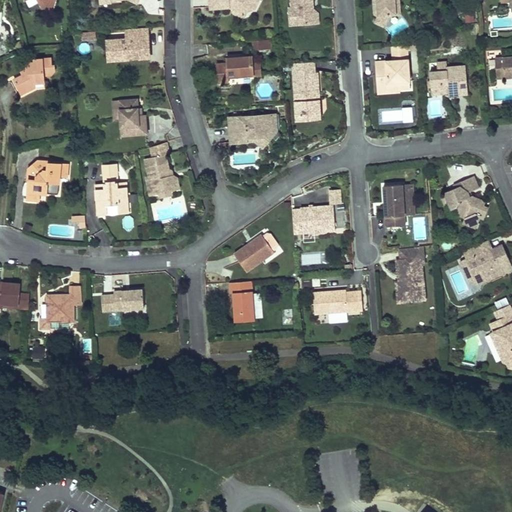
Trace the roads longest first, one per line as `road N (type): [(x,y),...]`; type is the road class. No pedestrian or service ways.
road 1 (residential): [(227,211),(177,71),(175,0)]
road 2 (residential): [(0,246),(104,258),(188,255)]
road 3 (residential): [(354,151),(344,0)]
road 4 (residential): [(354,151),(227,211)]
road 5 (residential): [(484,135),(354,151)]
